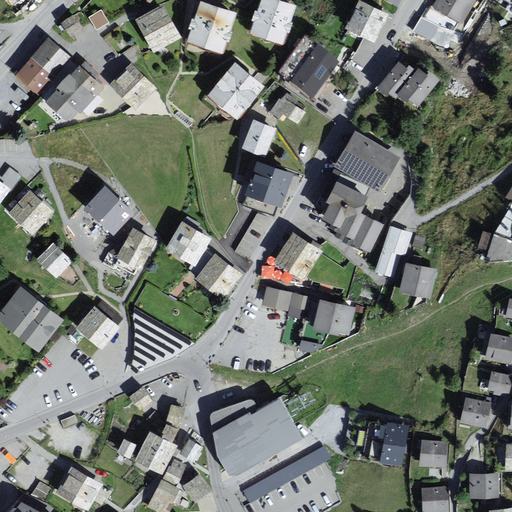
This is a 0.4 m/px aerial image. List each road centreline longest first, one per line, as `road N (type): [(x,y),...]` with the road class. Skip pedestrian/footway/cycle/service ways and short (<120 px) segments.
road 1 (residential): [(415,0),(200,351)]
road 2 (residential): [(200,351),(0,435)]
road 3 (residential): [(200,351),(199,420),(226,511)]
road 4 (residential): [(455,511),(453,472),(511,390)]
